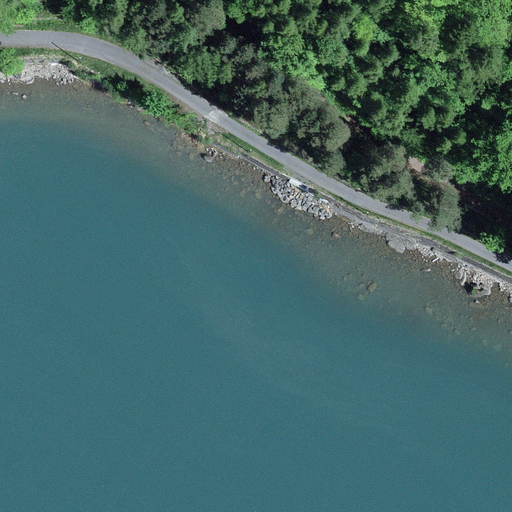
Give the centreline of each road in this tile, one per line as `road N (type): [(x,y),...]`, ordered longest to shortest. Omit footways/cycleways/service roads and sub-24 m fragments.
road 1 (unclassified): [(511,268),(331,186),(111,50),(60,37),(0,39)]
road 2 (track): [(511,232),(255,32),(225,0)]
